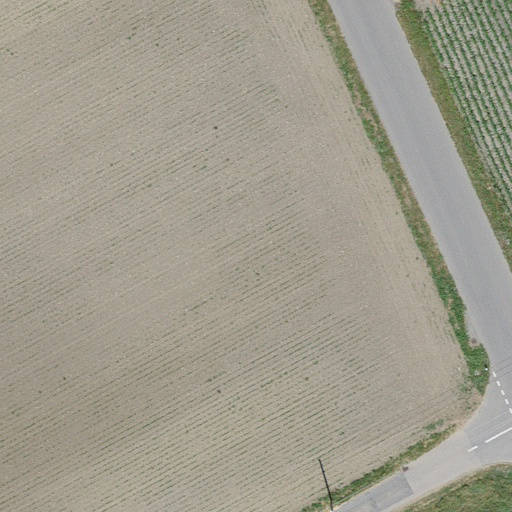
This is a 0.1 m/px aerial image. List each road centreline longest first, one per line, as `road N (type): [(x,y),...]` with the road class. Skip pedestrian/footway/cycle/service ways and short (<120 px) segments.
road 1 (unclassified): [(357,0),(511,343)]
road 2 (track): [(511,428),(358,511)]
